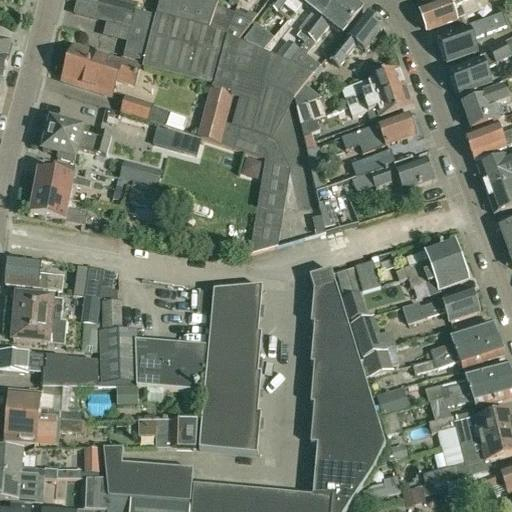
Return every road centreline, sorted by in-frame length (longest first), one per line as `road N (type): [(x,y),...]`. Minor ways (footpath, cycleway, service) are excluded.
road 1 (residential): [(383,0),(408,25),(511,315)]
road 2 (residential): [(0,201),(48,0)]
